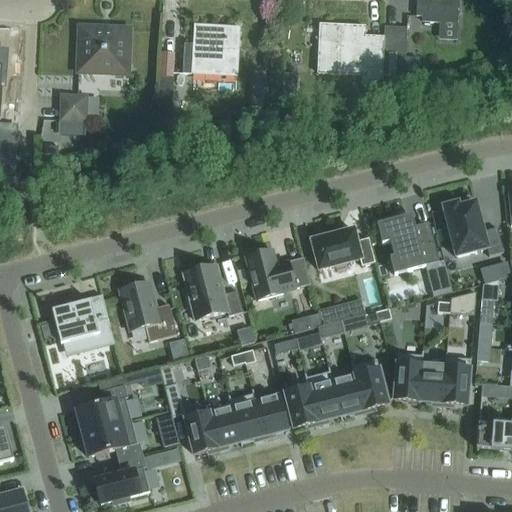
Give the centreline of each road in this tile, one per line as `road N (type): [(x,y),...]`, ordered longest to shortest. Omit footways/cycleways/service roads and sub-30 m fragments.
road 1 (residential): [(511,149),(0,275)]
road 2 (residential): [(244,511),(340,486),(511,495)]
road 3 (residential): [(54,511),(0,285)]
